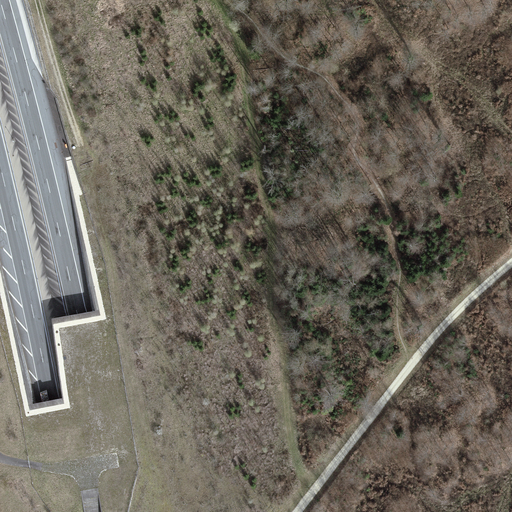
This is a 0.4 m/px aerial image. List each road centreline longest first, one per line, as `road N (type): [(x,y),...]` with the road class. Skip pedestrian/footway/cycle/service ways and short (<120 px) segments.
road 1 (motorway): [(117,511),(0,1)]
road 2 (motorway): [(0,169),(68,511)]
road 3 (track): [(298,511),(470,295),(511,261)]
road 4 (track): [(78,140),(38,0)]
